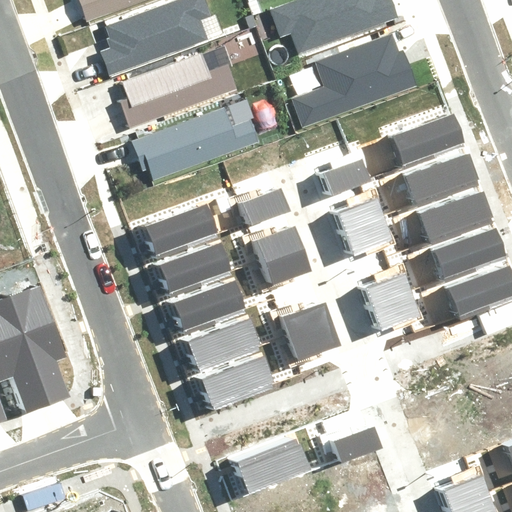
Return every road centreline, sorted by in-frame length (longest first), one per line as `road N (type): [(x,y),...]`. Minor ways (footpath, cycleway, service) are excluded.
road 1 (residential): [(0,29),(146,418)]
road 2 (residential): [(287,183),(419,511)]
road 3 (residential): [(146,418),(0,472)]
road 4 (residential): [(461,0),(511,135)]
